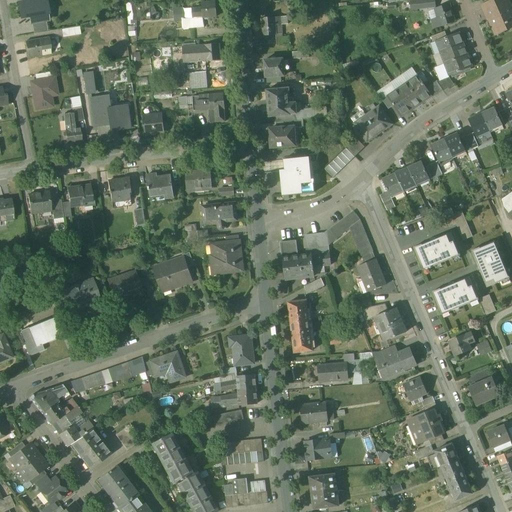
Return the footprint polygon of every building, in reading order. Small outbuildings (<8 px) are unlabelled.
[(32,1),(18,3),(21,18),(34,16),(35,22),(35,23),(46,21),(48,20),(47,14),(48,14),(45,0),(33,2),(32,1)] [(434,0),(425,0),(411,2),(411,10),(435,7),(434,0)] [(511,23),(511,14),(506,0),(494,0),(484,5),(497,36),(508,31),(506,26),(511,23)] [(215,2),(201,3),(201,8),(191,9),(192,19),(202,18),(202,19),(216,17),(215,2)] [(449,5),(435,9),(438,18),(432,20),(435,28),(455,22),(449,5)] [(288,17),(261,19),(263,36),(276,35),(276,26),(288,25),(288,17)] [(46,21),(35,23),(35,22),(32,23),(34,34),(48,32),(46,21)] [(79,26),(61,29),(63,37),(80,34),(79,26)] [(445,32),(432,37),(434,43),(437,42),(436,41),(447,37),(445,32)] [(447,37),(436,41),(437,42),(441,53),(463,45),(463,44),(462,45),(460,40),(461,40),(459,33),(447,37)] [(290,37),(276,38),(277,46),(290,45),(290,37)] [(39,40),(26,42),(25,42),(27,57),(28,57),(28,56),(41,54),(42,56),(51,54),(50,48),(49,38),(39,40)] [(219,45),(183,47),(184,63),(206,61),(220,60),(219,45)] [(463,45),(441,53),(445,65),(468,57),(466,51),(465,51),(463,46),(464,46),(463,45)] [(468,57),(445,65),(450,77),(472,68),(470,62),(469,63),(467,58),(468,57)] [(275,60),(271,60),(264,61),(265,78),(266,78),(280,77),(284,77),(282,59),(276,60),(275,60)] [(96,71),(85,71),(86,93),(97,93),(96,71)] [(190,88),(206,87),(206,74),(200,74),(200,72),(193,72),(193,80),(189,80),(190,88)] [(426,89),(417,77),(407,84),(421,103),(431,97),(431,96),(426,89)] [(54,78),(30,82),(35,110),(53,107),(50,90),(56,89),(54,78)] [(455,87),(449,79),(444,82),(448,88),(450,90),(455,87)] [(444,82),(443,80),(438,83),(443,91),(443,92),(448,88),(444,82)] [(437,81),(431,85),(437,94),(443,91),(438,83),(437,81)] [(407,84),(397,90),(411,110),(421,103),(407,84)] [(437,94),(431,85),(426,89),(431,96),(431,97),(432,98),(437,94)] [(289,89),(266,91),(268,117),(290,115),(290,114),(296,114),(296,111),(296,103),(290,104),(289,89)] [(411,110),(397,90),(387,97),(393,107),(401,117),(411,110)] [(222,94),(199,96),(199,101),(192,101),(193,111),(200,110),(200,111),(209,110),(210,110),(214,110),(215,122),(224,121),(224,109),(222,94)] [(127,107),(109,109),(107,97),(91,99),(94,126),(110,124),(110,130),(130,128),(127,107)] [(387,97),(386,97),(382,100),(389,110),(393,107),(387,97)] [(79,107),(74,108),(76,121),(83,120),(81,107),(79,107)] [(379,107),(366,116),(362,110),(351,118),(367,142),(392,125),(379,107)] [(495,108),(487,111),(487,112),(482,114),(490,131),(503,125),(495,108)] [(314,109),(296,111),(296,114),(297,120),(303,120),(315,118),(314,109)] [(510,122),(505,110),(499,112),(505,125),(510,122)] [(73,113),(64,114),(65,130),(67,144),(82,142),(80,128),(75,129),(73,113)] [(162,114),(143,116),(145,134),(164,132),(162,114)] [(482,114),(477,117),(477,116),(469,120),(477,136),(490,131),(482,114)] [(297,121),(276,123),(277,129),(294,127),(294,128),(304,127),(303,120),(297,120),(297,121)] [(277,129),(269,129),(271,148),(295,146),(294,128),(294,127),(277,129)] [(457,133),(450,136),(450,137),(445,139),(452,156),(465,150),(457,133)] [(478,145),(472,133),(467,135),(473,148),(478,145)] [(473,148),(467,135),(461,138),(467,150),(473,148)] [(365,147),(355,138),(348,145),(349,151),(355,157),(365,147)] [(445,139),(440,141),(432,145),(439,162),(452,156),(445,139)] [(264,168),(274,167),(273,152),(263,153),(264,168)] [(351,162),(343,154),(339,158),(347,167),(351,162)] [(311,157),(283,160),(284,171),(279,171),(282,196),(314,193),(311,157)] [(339,158),(335,162),(342,171),(347,167),(339,158)] [(421,162),(408,168),(415,184),(428,178),(421,162)] [(442,174),(437,162),(431,164),(437,177),(442,174)] [(437,177),(431,164),(426,167),(432,179),(437,177)] [(408,168),(395,174),(402,190),(415,184),(408,168)] [(203,171),(186,172),(187,191),(194,190),(194,187),(212,186),(210,169),(203,169),(203,171)] [(170,175),(156,178),(155,174),(146,175),(148,190),(149,190),(150,196),(164,194),(165,198),(173,197),(170,175)] [(395,174),(382,179),(387,192),(389,195),(402,190),(395,174)] [(129,178),(107,181),(109,191),(109,194),(110,194),(111,199),(130,197),(129,188),(131,188),(129,178)] [(90,185),(67,188),(69,202),(70,207),(83,205),(83,203),(92,201),(90,185)] [(48,192),(28,195),(30,213),(42,212),(42,209),(50,208),(48,192)] [(389,195),(387,192),(380,195),(387,211),(394,208),(389,195)] [(10,200),(0,201),(0,215),(12,214),(10,200)] [(69,202),(61,203),(63,216),(71,215),(70,207),(69,202)] [(235,203),(203,206),(204,220),(223,218),(223,221),(236,220),(235,203)] [(143,209),(135,210),(137,226),(145,225),(143,209)] [(447,214),(449,225),(457,224),(460,239),(469,237),(463,211),(447,214)] [(354,212),(325,234),(332,243),(351,228),(361,221),(354,212)] [(373,252),(361,221),(351,228),(362,258),(373,252)] [(197,231),(185,233),(185,241),(198,239),(197,231)] [(324,233),(305,235),(306,248),(329,245),(332,243),(325,234),(324,233)] [(415,247),(424,269),(460,255),(455,241),(450,243),(447,235),(415,247)] [(226,243),(211,245),(212,256),(210,256),(213,275),(244,272),(240,241),(226,243)] [(296,241),(280,242),(282,258),(298,256),(296,241)] [(488,287),(510,278),(495,242),(473,251),(488,287)] [(298,256),(282,258),(285,281),(314,277),(314,276),(313,268),(324,266),(331,265),(329,245),(306,248),(307,255),(298,256)] [(189,252),(182,255),(183,258),(184,258),(187,267),(194,265),(189,252)] [(373,252),(362,258),(365,264),(376,260),(373,252)] [(183,258),(153,268),(162,292),(189,283),(184,268),(187,267),(184,258),(183,258)] [(365,264),(358,267),(369,294),(387,286),(376,260),(365,264)] [(149,274),(144,262),(138,264),(142,276),(149,274)] [(324,266),(313,268),(314,276),(325,275),(324,266)] [(133,273),(110,281),(117,301),(127,298),(125,293),(137,289),(139,293),(140,293),(133,273)] [(321,278),(304,287),(305,296),(325,286),(321,278)] [(86,280),(77,283),(77,284),(72,286),(72,285),(66,287),(64,283),(55,286),(60,298),(69,295),(71,299),(68,300),(72,311),(80,308),(79,304),(97,297),(91,282),(87,283),(86,280)] [(433,292),(442,314),(478,300),(472,286),(468,288),(464,280),(433,292)] [(488,294),(478,297),(484,314),(494,311),(488,294)] [(307,301),(289,303),(291,322),(309,320),(307,301)] [(385,305),(360,310),(365,323),(376,318),(375,318),(388,313),(385,305)] [(388,313),(375,318),(376,318),(385,342),(406,333),(397,309),(388,313)] [(51,320),(29,329),(21,332),(31,356),(46,350),(43,345),(57,339),(62,335),(55,320),(51,320)] [(309,320),(291,322),(294,353),(312,351),(309,320)] [(345,333),(325,337),(327,346),(347,342),(345,333)] [(470,334),(450,343),(455,355),(469,349),(467,344),(473,341),(470,334)] [(0,336),(0,362),(11,357),(2,335),(0,336)] [(250,336),(229,338),(230,347),(233,347),(235,366),(254,364),(250,336)] [(489,338),(479,342),(483,351),(493,347),(489,338)] [(389,349),(378,353),(380,358),(391,354),(389,349)] [(409,350),(392,357),(391,354),(380,358),(383,366),(383,367),(384,367),(388,377),(394,374),(395,375),(415,366),(409,350)] [(177,352),(150,361),(154,374),(156,377),(167,373),(171,383),(186,378),(177,352)] [(143,357),(68,383),(74,393),(93,388),(146,372),(144,363),(143,357)] [(154,374),(150,361),(144,363),(146,372),(147,372),(148,376),(154,374)] [(354,363),(318,366),(319,382),(347,381),(347,374),(355,373),(354,363)] [(488,368),(468,377),(471,384),(491,376),(488,368)] [(255,375),(236,377),(237,380),(221,383),(221,384),(222,391),(237,388),(238,391),(257,389),(256,389),(255,376),(255,375)] [(421,379),(404,386),(406,390),(405,390),(410,401),(427,394),(421,379)] [(492,379),(469,388),(472,396),(473,395),(477,405),(499,395),(492,379)] [(152,383),(144,384),(146,398),(154,397),(152,383)] [(61,385),(49,389),(33,395),(32,395),(29,398),(30,399),(41,413),(41,414),(42,414),(56,404),(59,402),(57,399),(60,397),(64,401),(70,397),(62,385),(61,385)] [(257,389),(238,391),(238,393),(222,397),(222,408),(230,407),(230,404),(238,403),(238,405),(257,403),(257,402),(256,390),(257,390),(257,389)] [(434,397),(422,402),(424,408),(436,403),(434,397)] [(56,404),(42,414),(50,424),(54,421),(64,415),(76,406),(72,399),(62,407),(61,411),(56,404)] [(436,403),(424,408),(426,414),(435,410),(438,409),(436,403)] [(325,404),(301,407),(303,424),(327,421),(326,409),(325,404)] [(76,406),(64,415),(69,421),(81,412),(76,406)] [(332,408),(326,409),(327,421),(334,420),(332,408)] [(208,410),(198,412),(199,418),(209,416),(208,410)] [(241,410),(205,419),(208,430),(244,421),(241,410)] [(426,414),(408,421),(413,433),(418,431),(423,443),(429,441),(443,436),(444,435),(440,423),(443,422),(441,415),(437,416),(435,410),(426,414)] [(64,415),(54,421),(63,433),(72,426),(69,421),(64,415)] [(1,417),(0,416),(0,437),(9,433),(1,417)] [(87,421),(75,430),(72,426),(63,433),(58,436),(66,447),(71,444),(91,430),(92,428),(87,421)] [(505,426),(488,433),(494,447),(510,440),(506,430),(505,426)] [(127,428),(116,436),(127,451),(138,443),(127,428)] [(91,430),(71,444),(90,469),(110,454),(91,430)] [(348,432),(328,435),(329,440),(330,444),(349,442),(348,432)] [(175,441),(173,442),(170,437),(172,435),(172,434),(154,444),(176,484),(178,483),(178,482),(191,475),(187,469),(190,468),(175,441)] [(443,436),(429,441),(431,446),(433,445),(445,441),(443,436)] [(261,440),(220,444),(221,455),(262,451),(261,440)] [(329,440),(305,443),(308,460),(331,457),(330,444),(329,440)] [(22,442),(7,453),(11,458),(25,447),(22,442)] [(11,458),(10,459),(19,470),(38,455),(29,444),(25,447),(11,458)] [(452,444),(435,451),(442,467),(459,460),(452,444)] [(431,446),(421,450),(423,455),(435,450),(433,445),(431,446)] [(511,453),(511,451),(497,457),(501,466),(511,461),(511,453)] [(38,455),(19,470),(27,481),(42,469),(46,466),(38,455)] [(459,460),(442,467),(449,484),(466,477),(459,460)] [(511,461),(501,466),(504,475),(511,472),(511,461)] [(136,494),(115,466),(98,480),(99,480),(103,486),(103,487),(114,501),(115,501),(119,506),(117,508),(118,508),(136,495),(136,494)] [(42,469),(28,480),(32,485),(34,483),(45,475),(46,474),(42,469)] [(197,480),(194,473),(191,475),(178,482),(178,483),(179,485),(180,484),(195,511),(217,511),(218,511),(216,511),(215,511),(212,507),(215,505),(200,478),(197,480)] [(334,474),(309,478),(311,494),(336,490),(334,474)] [(45,475),(34,483),(39,490),(50,481),(45,475)] [(50,481),(39,490),(50,504),(58,498),(58,499),(64,495),(63,494),(66,492),(55,477),(50,481)] [(473,493),(466,477),(449,484),(456,501),(473,493)] [(246,478),(232,480),(234,495),(248,494),(246,478)] [(398,483),(390,487),(393,493),(401,489),(398,483)] [(336,490),(311,494),(313,509),(339,506),(336,490)] [(234,495),(225,496),(226,508),(268,503),(267,492),(248,494),(234,495)] [(10,495),(1,500),(0,500),(0,511),(4,511),(15,507),(10,495)] [(148,511),(136,495),(118,508),(119,509),(119,508),(122,511),(148,511)] [(74,503),(62,511),(80,511),(79,510),(80,510),(74,503)]
